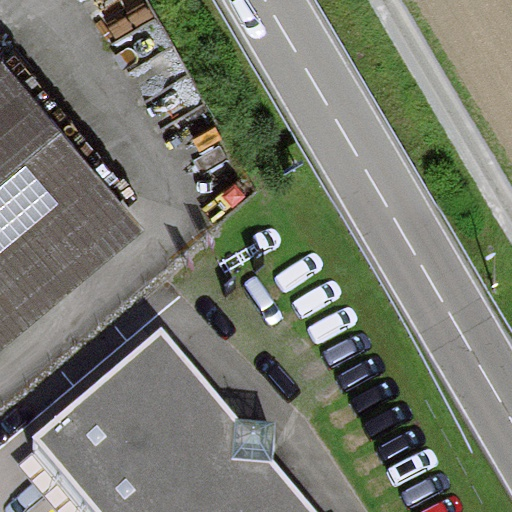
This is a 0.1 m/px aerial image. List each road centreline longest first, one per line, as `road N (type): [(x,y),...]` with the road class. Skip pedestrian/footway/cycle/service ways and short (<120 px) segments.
road 1 (primary): [(511,423),(262,0)]
road 2 (track): [(511,214),(384,0)]
